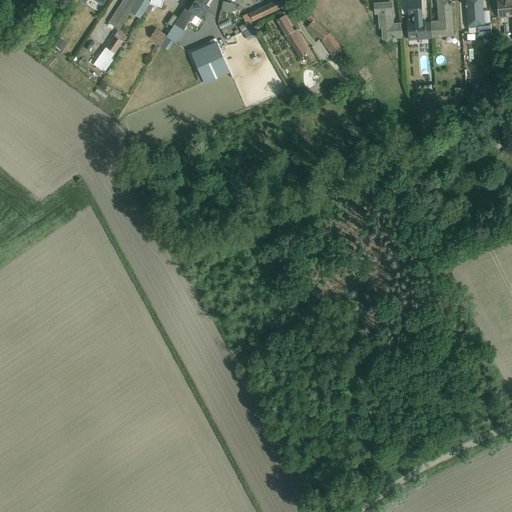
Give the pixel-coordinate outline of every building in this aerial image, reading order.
[(80,1),(81,0),(80,0),(65,0),(64,3),(74,10),(80,1)] [(148,0),(123,0),(109,23),(120,30),(131,13),(140,19),(146,11),(151,2),(150,1),(148,0)] [(151,0),(151,2),(146,11),(149,13),(154,5),(161,8),(163,0),(151,0)] [(168,35),(167,37),(177,43),(184,30),(195,14),(202,19),(210,7),(207,5),(210,0),(195,0),(195,2),(191,0),(190,0),(179,18),(173,27),(168,35)] [(278,0),(257,10),(250,13),(254,22),(288,6),(285,0),(278,0)] [(425,21),(423,21),(422,0),(421,0),(421,2),(414,3),(414,1),(408,1),(409,21),(407,21),(409,41),(432,39),(432,38),(431,23),(426,23),(425,21)] [(431,23),(432,38),(454,36),(451,0),(437,0),(439,21),(431,21),(431,23)] [(484,24),(481,0),(466,0),(469,34),(478,33),(478,37),(492,36),(491,24),(484,24)] [(511,0),(497,0),(499,18),(511,17),(511,0)] [(233,13),(235,4),(223,1),(222,11),(233,13)] [(393,23),(392,3),(375,4),(375,15),(378,15),(379,29),(382,29),(383,40),(403,38),(402,23),(393,23)] [(173,27),(179,18),(174,14),(168,23),(173,27)] [(329,33),(315,22),(316,20),(310,15),(307,20),(311,23),(307,28),(323,40),(322,41),(332,57),(343,50),(330,33),(329,33)] [(297,29),(294,31),(285,16),(277,20),(300,59),(305,56),(309,64),(316,60),(297,29)] [(16,35),(18,29),(11,26),(8,32),(16,35)] [(150,39),(161,45),(167,37),(168,35),(157,28),(150,39)] [(103,71),(127,37),(118,31),(107,47),(106,47),(94,65),(103,71)] [(68,44),(59,38),(53,46),(63,52),(68,44)] [(218,42),(192,54),(199,70),(195,72),(200,83),(204,81),(205,84),(231,73),(218,42)] [(365,67),(359,72),(366,83),(373,79),(365,67)] [(360,79),(354,68),(350,70),(357,80),(360,79)] [(107,100),(111,93),(100,85),(96,91),(107,100)] [(425,92),(425,100),(436,99),(436,91),(425,92)] [(508,128),(496,120),(495,122),(493,120),(491,124),(493,125),(485,138),(497,145),(508,128)]
